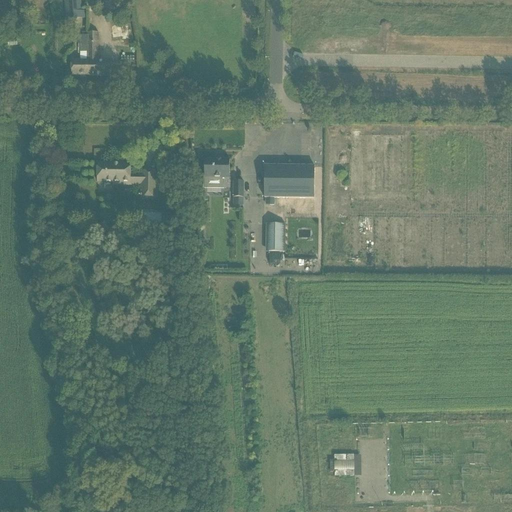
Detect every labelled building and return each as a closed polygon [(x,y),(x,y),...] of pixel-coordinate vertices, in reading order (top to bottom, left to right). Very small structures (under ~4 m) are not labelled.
[(81,0),(64,0),(65,19),(75,19),(75,12),(82,11),(81,0)] [(71,61),(71,76),(90,76),(111,76),(111,62),(102,62),(97,62),(97,34),(87,34),(87,36),(81,36),(81,53),(87,53),(87,58),(86,61),(82,61),(71,61)] [(136,60),(135,45),(119,45),(119,60),(136,60)] [(351,129),(351,201),(433,201),(433,190),(428,190),(428,185),(419,185),(419,161),(418,161),(418,144),(424,144),(424,135),(364,135),(364,129),(351,129)] [(230,160),(205,160),(204,188),(223,189),(224,186),(229,186),(229,179),(230,179),(230,160)] [(157,197),(157,183),(157,173),(141,172),(141,175),(130,175),(130,163),(119,163),(119,165),(98,165),(98,183),(120,183),(120,185),(141,185),(141,197),(157,197)] [(265,167),(264,198),(314,199),(315,167),(265,167)] [(233,182),(233,198),(243,198),(244,182),(233,182)] [(285,253),(286,225),(266,224),(266,253),(285,253)] [(335,473),(335,477),(354,477),(354,456),(334,456),(335,461),(330,461),(330,473),(335,473)]
